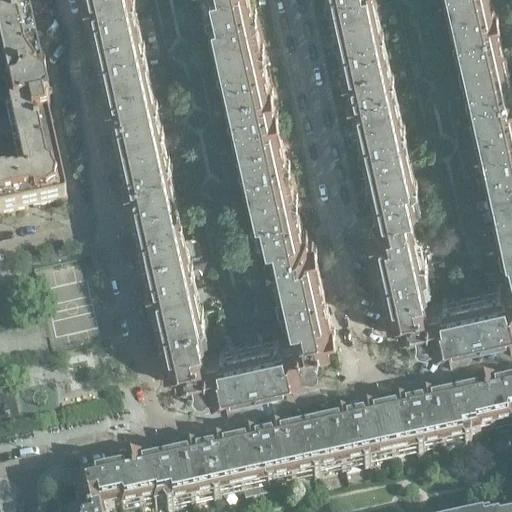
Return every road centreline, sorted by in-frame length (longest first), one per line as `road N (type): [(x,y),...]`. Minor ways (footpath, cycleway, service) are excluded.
road 1 (residential): [(291,0),(369,387)]
road 2 (residential): [(61,0),(110,223)]
road 3 (residential): [(157,432),(369,387)]
road 4 (residential): [(110,223),(157,432)]
road 5 (residential): [(369,387),(411,387),(511,364)]
road 6 (residential): [(20,464),(157,432)]
